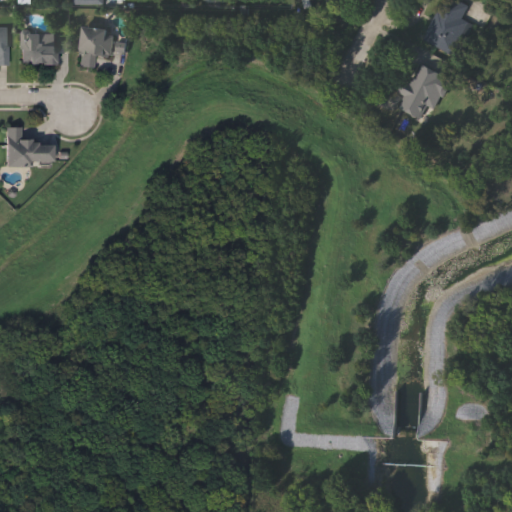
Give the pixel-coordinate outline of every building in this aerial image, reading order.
[(453,0),(468,7),(461,22),(468,25),(454,54),(424,40),(443,0),(453,0)] [(79,69),(83,28),(113,31),(111,58),(94,57),(93,70),(79,69)] [(0,67),(9,67),(9,30),(0,30),(0,67)] [(55,65),(21,65),(21,34),(55,34),(55,65)] [(408,90),(420,66),(449,79),(428,123),(400,110),(406,97),(395,92),(398,85),(408,90)] [(22,128),(22,143),(52,143),(52,166),(5,166),(5,128),(22,128)]
